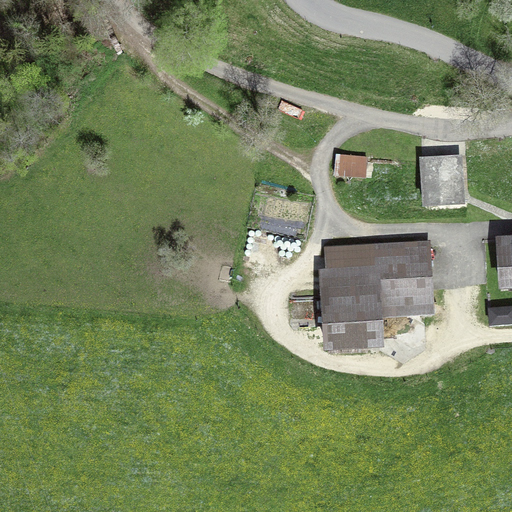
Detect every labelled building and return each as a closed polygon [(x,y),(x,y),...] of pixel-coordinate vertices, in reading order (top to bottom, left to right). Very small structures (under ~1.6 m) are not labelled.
[(368,159),(335,156),(334,176),(366,178),(368,159)] [(460,160),(422,162),(424,205),(462,203),(460,160)] [(502,286),(511,285),(511,240),(499,241),(502,286)] [(330,273),(323,274),(327,347),(380,344),(379,313),(431,310),(427,245),(329,251),(330,273)] [(511,307),(489,309),(490,325),(511,322),(511,307)]
